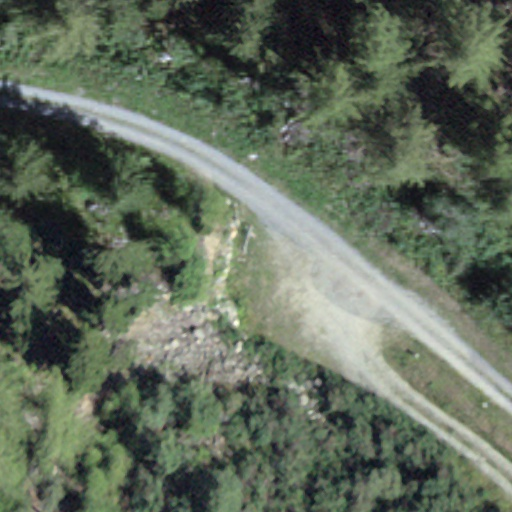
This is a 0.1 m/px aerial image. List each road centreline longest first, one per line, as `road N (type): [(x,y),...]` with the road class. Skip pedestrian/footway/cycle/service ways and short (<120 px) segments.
road 1 (track): [(350,301),(227,184),(144,133),(0,95)]
road 2 (track): [(350,301),(381,381),(511,491)]
road 3 (track): [(511,407),(430,344),(350,301)]
